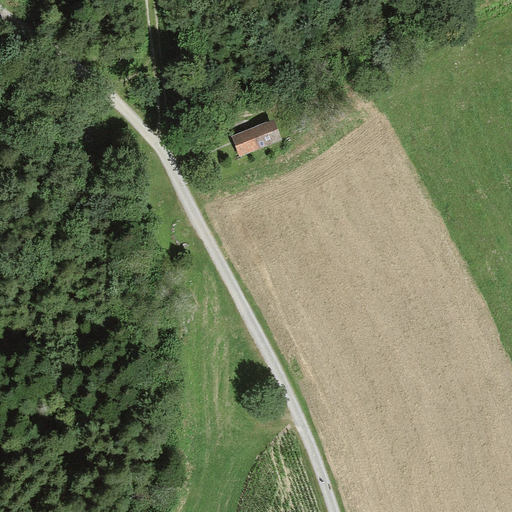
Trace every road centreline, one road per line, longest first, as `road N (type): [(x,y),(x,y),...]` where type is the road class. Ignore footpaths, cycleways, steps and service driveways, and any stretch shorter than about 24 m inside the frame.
road 1 (track): [(329,511),(286,386),(170,178)]
road 2 (track): [(170,178),(155,140),(123,99),(0,12)]
road 3 (track): [(170,178),(147,0)]
